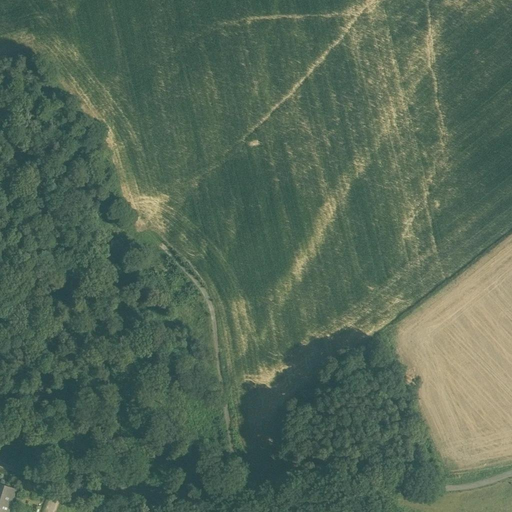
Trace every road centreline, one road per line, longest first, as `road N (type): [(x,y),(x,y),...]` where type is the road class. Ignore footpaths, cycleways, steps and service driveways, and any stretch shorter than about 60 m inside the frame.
road 1 (unclassified): [(0,463),(60,486),(205,493),(357,475),(472,485),(511,472)]
road 2 (track): [(240,492),(208,297),(140,223)]
